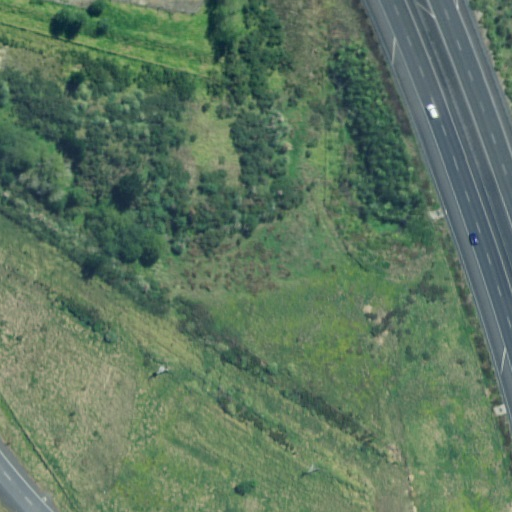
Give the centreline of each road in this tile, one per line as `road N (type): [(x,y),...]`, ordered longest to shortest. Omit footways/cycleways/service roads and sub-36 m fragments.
road 1 (motorway): [(511,335),(391,0)]
road 2 (motorway): [(439,0),(511,190)]
